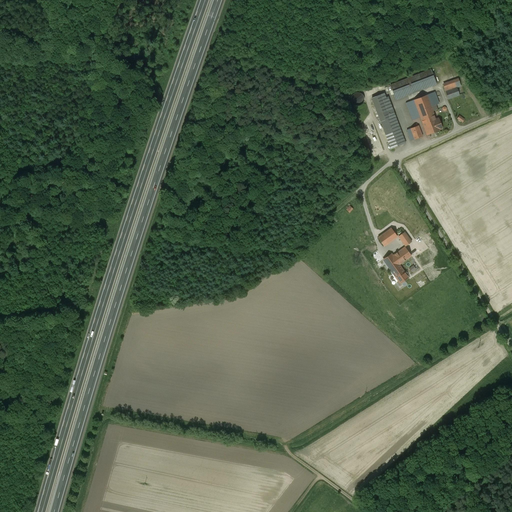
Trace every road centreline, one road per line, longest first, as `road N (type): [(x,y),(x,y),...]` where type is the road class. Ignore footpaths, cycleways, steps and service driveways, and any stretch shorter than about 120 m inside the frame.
road 1 (motorway): [(54,511),(218,0)]
road 2 (motorway): [(205,0),(42,511)]
road 3 (unclassified): [(511,351),(392,160),(511,108)]
